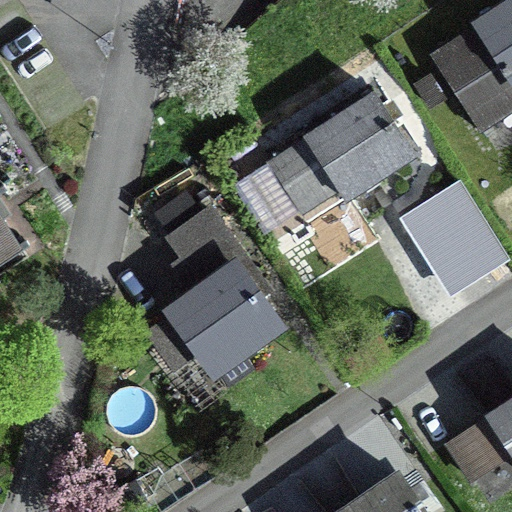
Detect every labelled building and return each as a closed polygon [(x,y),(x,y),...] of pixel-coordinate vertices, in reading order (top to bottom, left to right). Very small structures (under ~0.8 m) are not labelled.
[(511,87),(511,2),(430,58),(470,116),(511,87)] [(413,146),(370,79),(301,124),(344,190),(413,146)] [(0,270),(33,249),(14,219),(0,196),(0,270)] [(503,258),(476,218),(436,245),(463,285),(503,258)] [(275,320),(232,254),(163,298),(206,365),(275,320)] [(511,388),(484,407),(511,450),(511,388)] [(429,511),(397,463),(328,507),(331,511),(429,511)]
